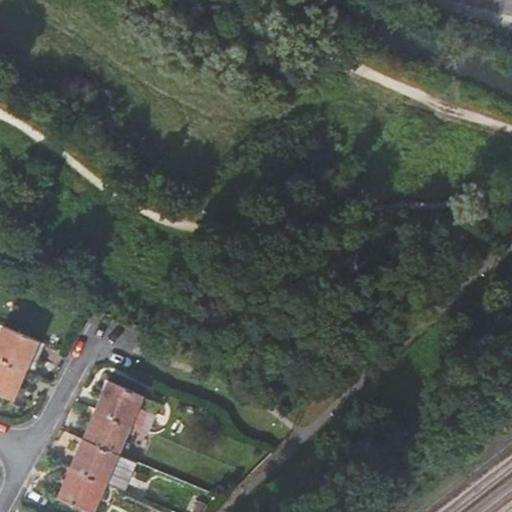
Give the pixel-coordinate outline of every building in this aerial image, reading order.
[(6,327),(0,340),(0,357),(28,369),(39,342),(6,327)] [(0,392),(16,399),(28,369),(0,357),(0,392)] [(107,388),(95,415),(129,429),(145,436),(156,410),(107,388)] [(118,457),(129,429),(95,415),(83,443),(118,457)] [(124,493),(136,465),(118,457),(83,443),(71,471),(106,485),(124,493)] [(87,511),(94,511),(106,485),(71,471),(58,500),(87,511)]
